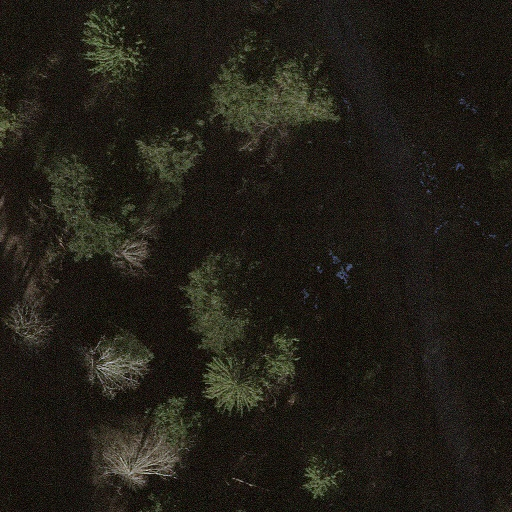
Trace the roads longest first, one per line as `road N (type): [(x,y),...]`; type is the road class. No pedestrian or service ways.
road 1 (track): [(327,0),(382,119),(466,434),(466,511)]
road 2 (track): [(0,218),(100,511)]
